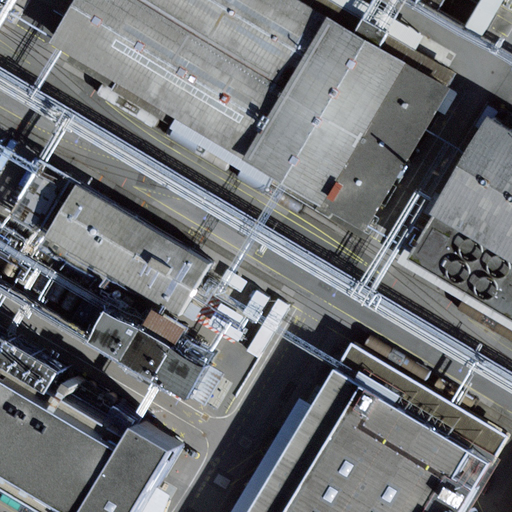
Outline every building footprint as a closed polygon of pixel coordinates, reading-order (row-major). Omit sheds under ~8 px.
[(16,0),(0,0),(0,14),(6,19),(16,0)] [(457,86),(306,0),(78,0),(57,38),(376,245),(457,86)] [(506,0),(440,0),(491,28),(506,0)] [(511,117),(502,112),(420,257),(511,308),(511,117)] [(221,263),(82,183),(51,238),(191,317),(221,263)] [(151,511),(196,438),(0,329),(0,473),(64,511),(151,511)] [(476,511),(511,454),(511,451),(355,358),(262,511),(476,511)]
